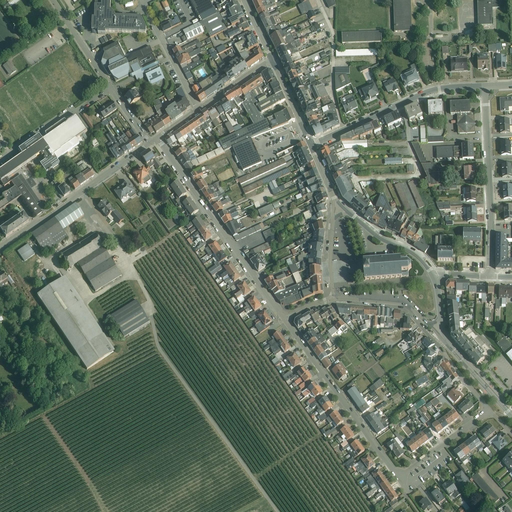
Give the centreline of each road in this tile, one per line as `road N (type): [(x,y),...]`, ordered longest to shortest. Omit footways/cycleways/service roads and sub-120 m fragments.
road 1 (residential): [(153,140),(283,316)]
road 2 (residential): [(283,316),(398,479)]
road 3 (residential): [(489,275),(484,86)]
road 4 (tertiary): [(153,140),(0,248)]
road 5 (residential): [(310,145),(425,93),(484,86)]
road 6 (unclassified): [(111,87),(0,158)]
